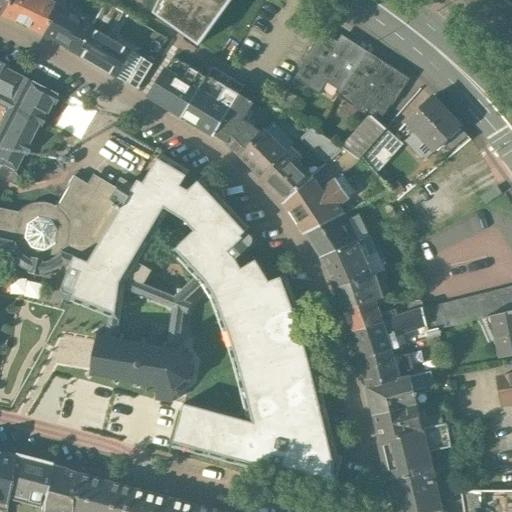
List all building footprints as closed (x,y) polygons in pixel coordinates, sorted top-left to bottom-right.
[(33,0),(7,0),(1,12),(8,15),(7,16),(14,20),(20,24),(20,23),(33,0)] [(56,5),(47,0),(33,0),(20,23),(27,27),(33,30),(34,30),(41,34),(55,8),(56,5)] [(108,4),(100,0),(98,0),(89,15),(98,20),(101,16),(108,4)] [(233,0),(165,0),(162,5),(164,6),(157,15),(200,46),(233,0)] [(93,30),(55,8),(41,34),(78,54),(93,30)] [(115,24),(101,16),(98,20),(93,30),(107,38),(115,24)] [(107,38),(93,30),(78,54),(116,76),(130,52),(107,38)] [(339,45),(321,34),(297,76),(314,87),(322,76),(343,90),(366,54),(343,39),(339,45)] [(406,80),(366,54),(343,90),(340,94),(358,106),(362,100),(382,113),(390,100),(392,101),(406,80)] [(206,77),(174,58),(149,97),(182,117),(198,90),(199,90),(206,77)] [(148,72),(138,65),(127,83),(137,89),(148,72)] [(231,78),(213,67),(206,77),(199,90),(217,102),(226,87),(231,78)] [(52,271),(55,270),(60,268),(65,264),(71,267),(75,255),(89,261),(129,195),(102,179),(99,183),(96,188),(74,175),(55,207),(48,203),(39,202),(32,203),(26,205),(22,208),(17,212),(0,208),(0,179),(8,183),(11,182),(13,181),(15,179),(16,176),(15,173),(13,171),(23,153),(17,151),(22,142),(27,144),(37,124),(32,122),(37,113),(42,115),(43,113),(46,114),(56,94),(5,68),(3,74),(0,72),(0,250),(4,251),(6,255),(10,259),(13,263),(18,267),(21,268),(26,271),(30,272),(34,273),(41,273),(48,272),(52,271)] [(245,87),(231,78),(226,87),(240,95),(245,87)] [(226,87),(217,102),(199,90),(198,90),(182,117),(215,136),(240,95),(226,87)] [(258,94),(245,87),(240,95),(253,103),(258,94)] [(240,95),(215,136),(225,142),(239,156),(256,139),(250,133),(253,129),(242,120),(253,103),(240,95)] [(460,127),(432,97),(407,121),(435,151),(443,143),(460,128),(460,127)] [(73,98),(57,125),(81,140),(97,112),(73,98)] [(386,129),(371,116),(343,147),(344,148),(360,159),(362,156),(386,129)] [(343,147),(312,128),(304,136),(301,139),(329,162),(338,154),(344,148),(343,147)] [(460,128),(443,143),(451,152),(468,137),(460,128)] [(403,145),(386,129),(362,156),(377,173),(403,145)] [(286,153),(264,131),(256,139),(239,156),(262,179),(286,153)] [(377,173),(362,156),(360,159),(344,148),(338,154),(346,164),(371,200),(391,190),(377,173)] [(286,153),(262,179),(285,201),(311,178),(286,153)] [(198,274),(205,283),(209,289),(217,302),(222,299),(227,306),(221,309),(222,311),(224,310),(228,319),(223,321),(234,355),(241,380),(251,421),(184,403),(173,443),(269,469),(267,475),(268,478),(270,480),(272,481),(274,482),(277,482),(278,481),(281,479),(283,471),(290,473),(326,483),(330,490),(341,483),(337,477),(342,457),(337,455),(313,366),(305,335),(296,308),(293,310),(281,277),(269,281),(256,259),(242,268),(236,259),(233,256),(248,242),(242,236),(242,235),(248,230),(200,179),(188,190),(181,185),(189,171),(160,154),(143,183),(138,179),(129,195),(89,261),(75,255),(71,267),(63,285),(63,287),(63,289),(64,291),(65,292),(67,293),(70,294),(72,293),(74,292),(75,291),(75,290),(76,290),(73,298),(75,299),(77,293),(85,296),(83,302),(109,312),(120,316),(123,287),(124,281),(127,276),(136,260),(166,210),(185,220),(195,229),(175,248),(198,274)] [(337,179),(320,191),(311,178),(285,201),(306,233),(343,214),(337,205),(349,197),(337,179)] [(343,214),(306,233),(321,256),(358,241),(358,240),(345,213),(343,214)] [(252,236),(250,234),(249,234),(247,233),(244,234),(242,236),(248,242),(233,256),(236,259),(253,243),(254,240),(253,238),(252,236)] [(358,240),(358,241),(364,256),(376,251),(369,236),(358,240)] [(358,241),(321,256),(334,288),(372,276),(364,256),(358,241)] [(152,270),(136,260),(127,276),(144,283),(152,270)] [(124,281),(123,287),(173,307),(170,326),(168,342),(167,347),(179,349),(183,311),(187,313),(191,303),(185,301),(205,283),(198,274),(174,296),(144,283),(127,276),(124,281)] [(372,276),(334,288),(344,310),(374,300),(385,298),(376,274),(372,276)] [(511,288),(423,310),(426,325),(427,331),(438,329),(494,315),(511,310),(511,288)] [(374,300),(344,310),(350,330),(381,321),(379,315),(374,300)] [(419,301),(394,308),(396,316),(422,308),(419,301)] [(394,308),(379,315),(381,321),(382,321),(396,316),(394,308)] [(396,316),(382,321),(386,333),(400,328),(401,332),(426,325),(423,310),(422,308),(396,316)] [(511,310),(494,315),(502,355),(511,353),(511,310)] [(117,339),(120,316),(109,312),(106,336),(117,339)] [(381,321),(350,330),(360,359),(391,350),(392,349),(386,333),(382,321),(381,321)] [(170,326),(152,323),(149,344),(165,346),(166,341),(168,342),(170,326)] [(427,331),(429,338),(439,335),(438,329),(427,331)] [(149,344),(146,343),(147,338),(144,338),(143,343),(124,340),(125,334),(122,334),(121,339),(117,339),(106,336),(100,336),(97,331),(94,332),(98,337),(95,354),(92,371),(87,375),(89,377),(93,374),(114,377),(114,383),(116,383),(117,378),(136,381),(135,386),(138,387),(139,381),(158,384),(174,387),(175,386),(186,379),(191,382),(192,379),(188,376),(189,364),(195,362),(194,360),(189,361),(181,350),(185,346),(182,344),(179,349),(167,347),(168,342),(166,341),(165,346),(149,344)] [(391,350),(360,359),(367,387),(398,379),(396,371),(412,367),(408,353),(393,357),(391,350)] [(431,370),(410,375),(414,392),(417,387),(419,388),(432,385),(433,383),(434,381),(431,370)] [(511,374),(499,377),(504,404),(511,402),(511,374)] [(398,379),(367,387),(374,414),(417,404),(414,392),(410,375),(398,379)] [(174,387),(158,384),(156,398),(174,401),(176,389),(175,386),(174,387)] [(417,404),(374,414),(380,439),(423,429),(417,404)] [(423,429),(380,439),(396,511),(433,511),(442,511),(429,452),(451,447),(447,424),(423,429)] [(12,455),(0,452),(0,496),(7,497),(12,455)] [(51,465),(12,455),(7,497),(27,502),(24,511),(41,511),(42,501),(51,465)] [(74,511),(77,473),(51,465),(42,501),(41,511),(74,511)] [(127,511),(134,488),(77,473),(74,511),(127,511)] [(195,511),(197,505),(134,488),(127,511),(195,511)] [(511,511),(511,490),(462,490),(465,511),(511,511)]
